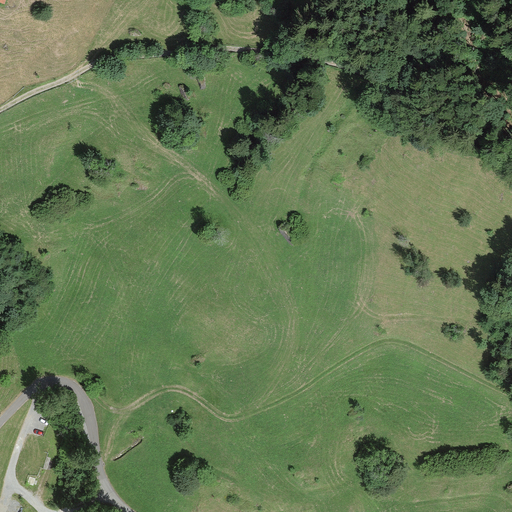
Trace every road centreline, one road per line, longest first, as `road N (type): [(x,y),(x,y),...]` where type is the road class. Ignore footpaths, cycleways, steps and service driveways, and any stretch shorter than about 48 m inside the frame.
road 1 (track): [(0,109),(112,56),(220,46),(357,72),(438,126),(511,156)]
road 2 (residential): [(127,511),(105,491),(82,398),(71,386),(41,382),(0,421)]
